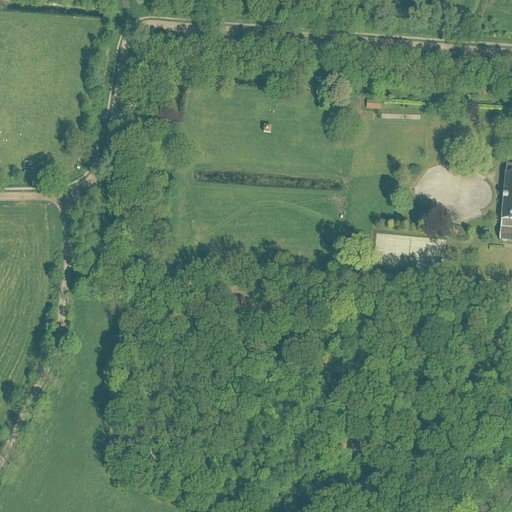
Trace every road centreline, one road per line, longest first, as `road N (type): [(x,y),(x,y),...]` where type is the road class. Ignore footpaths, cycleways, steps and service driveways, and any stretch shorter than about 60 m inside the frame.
road 1 (track): [(63,194),(101,165),(125,47),(148,27),(511,54)]
road 2 (track): [(67,270),(48,365),(0,462)]
